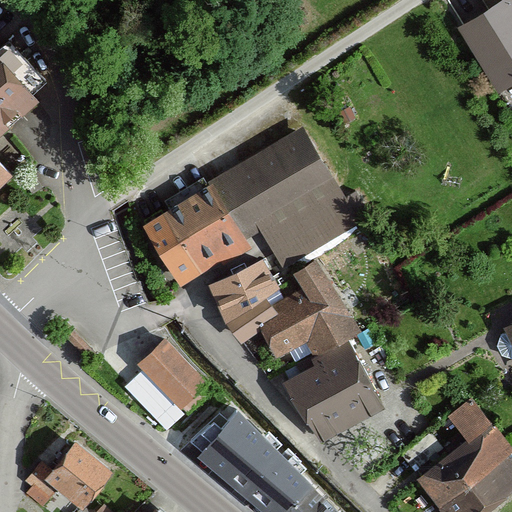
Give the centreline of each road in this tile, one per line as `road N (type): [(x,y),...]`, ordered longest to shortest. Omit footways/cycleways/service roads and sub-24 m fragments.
road 1 (residential): [(50,259),(102,324),(186,309),(369,511)]
road 2 (secondary): [(19,355),(206,511)]
road 3 (residential): [(0,481),(19,355)]
